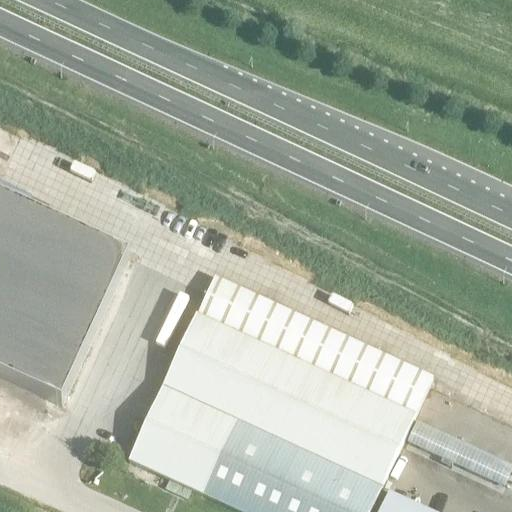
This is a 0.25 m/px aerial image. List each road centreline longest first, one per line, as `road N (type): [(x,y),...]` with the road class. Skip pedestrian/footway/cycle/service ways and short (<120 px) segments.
road 1 (trunk): [(0,23),(511,259)]
road 2 (trunk): [(511,215),(45,0)]
